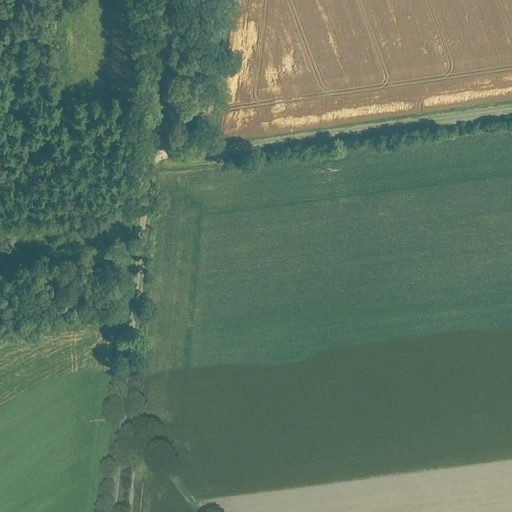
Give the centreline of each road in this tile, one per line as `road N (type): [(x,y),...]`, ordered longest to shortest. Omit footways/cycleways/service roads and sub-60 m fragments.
road 1 (residential): [(511,111),(158,160)]
road 2 (residential): [(110,511),(158,160)]
road 3 (residential): [(158,160),(172,0)]
